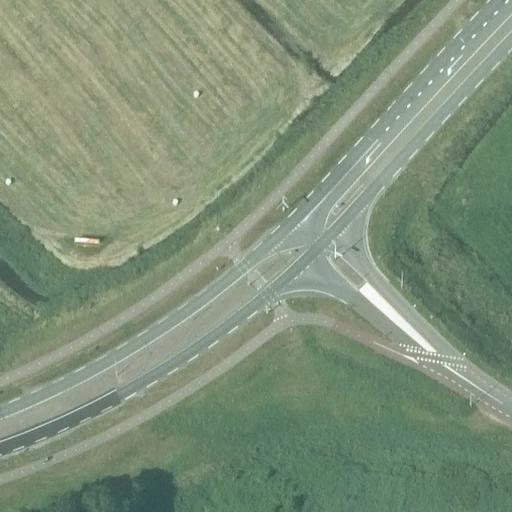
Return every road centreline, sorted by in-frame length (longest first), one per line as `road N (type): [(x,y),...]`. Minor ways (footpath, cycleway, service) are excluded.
road 1 (primary): [(0,452),(66,425),(211,343),(310,256)]
road 2 (primary): [(292,220),(154,336),(0,418)]
road 3 (primary): [(499,0),(292,220)]
road 4 (primary): [(328,238),(511,41)]
road 5 (unclassified): [(442,364),(428,334),(328,238)]
road 6 (unclassified): [(310,256),(409,346),(442,364)]
